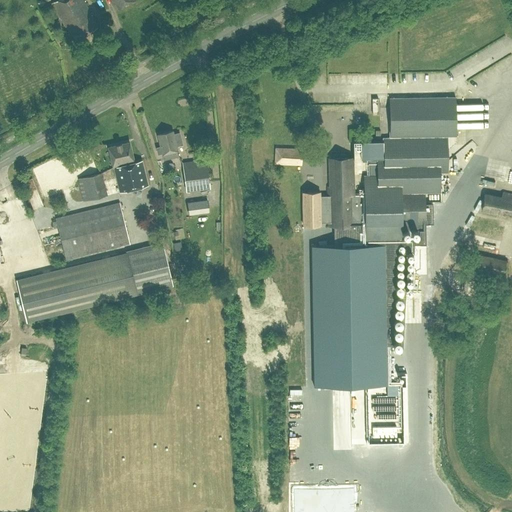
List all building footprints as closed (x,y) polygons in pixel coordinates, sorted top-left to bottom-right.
[(91,15),(82,0),(56,0),(52,3),(64,25),(70,30),(75,40),(97,27),(91,15)] [(328,221),(328,226),(333,226),(345,226),(352,226),(353,226),(353,225),(352,225),(352,224),(364,223),(364,224),(365,239),(401,238),(401,240),(419,240),(418,230),(422,230),(422,223),(425,223),(433,223),(433,200),(440,200),(440,173),(447,173),(446,137),(456,137),(455,97),(388,98),(389,138),(383,138),(383,141),(360,141),(360,158),(377,158),(377,176),(372,176),(363,176),(363,188),(354,188),(354,193),(363,193),(363,194),(353,195),(352,158),(329,158),(329,186),(327,186),(327,192),(327,195),(320,196),(320,192),(320,191),(301,191),(302,226),(320,225),(320,222),(328,221)] [(173,134),(173,131),(157,135),(162,155),(163,159),(178,155),(177,151),(178,151),(176,146),(182,144),(179,132),(173,134)] [(133,162),(128,141),(107,146),(118,192),(148,185),(142,160),(133,162)] [(254,169),(267,168),(265,141),(252,142),(254,169)] [(459,150),(463,159),(479,152),(476,143),(459,150)] [(510,180),(511,166),(501,165),(501,168),(487,166),(486,177),(510,180)] [(104,181),(102,173),(77,179),(83,201),(116,193),(113,179),(104,181)] [(186,186),(209,181),(208,175),(184,179),(186,186)] [(511,193),(503,192),(502,196),(485,193),(481,210),(511,217),(511,193)] [(82,211),(93,254),(129,244),(119,202),(82,211)] [(66,260),(93,254),(82,211),(55,218),(66,260)] [(345,226),(333,226),(333,246),(311,246),(313,386),(387,385),(386,351),(385,245),(426,244),(425,223),(422,223),(422,230),(418,230),(419,240),(401,240),(401,238),(365,239),(345,239),(345,226)] [(126,252),(16,279),(26,322),(136,294),(172,285),(162,242),(126,250),(126,252)] [(401,292),(404,287),(398,283),(395,288),(401,292)] [(394,308),(396,310),(399,310),(401,309),(402,307),(402,304),(400,302),(398,301),(395,302),(393,304),(394,308)] [(393,318),(395,320),(398,320),(400,319),(402,317),(401,314),(400,312),(397,311),(395,312),(393,314),(393,318)] [(392,328),(394,331),(397,331),(400,330),(401,327),(401,325),(399,323),(397,322),(394,323),(392,325),(392,328)] [(391,339),(394,341),(396,342),(399,341),(400,338),(400,335),(398,333),(396,333),(393,333),(391,336),(391,339)] [(396,426),(373,427),(373,436),(396,436),(396,426)]
